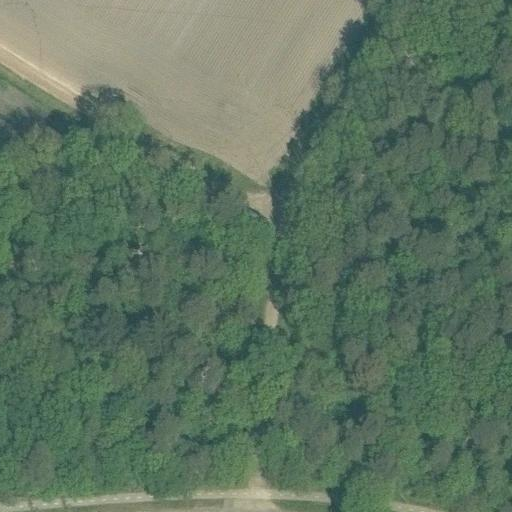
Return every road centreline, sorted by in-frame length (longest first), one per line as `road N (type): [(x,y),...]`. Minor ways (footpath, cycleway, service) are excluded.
road 1 (track): [(253,495),(268,233),(301,165),(408,0)]
road 2 (track): [(268,233),(0,65)]
